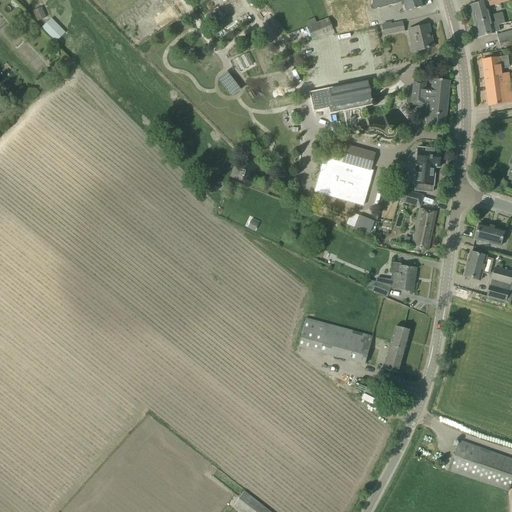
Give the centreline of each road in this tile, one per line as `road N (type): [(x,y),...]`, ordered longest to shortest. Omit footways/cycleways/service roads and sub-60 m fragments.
road 1 (unclassified): [(365,511),(409,427),(435,348),(456,190)]
road 2 (tertiary): [(456,190),(464,98),(447,0)]
